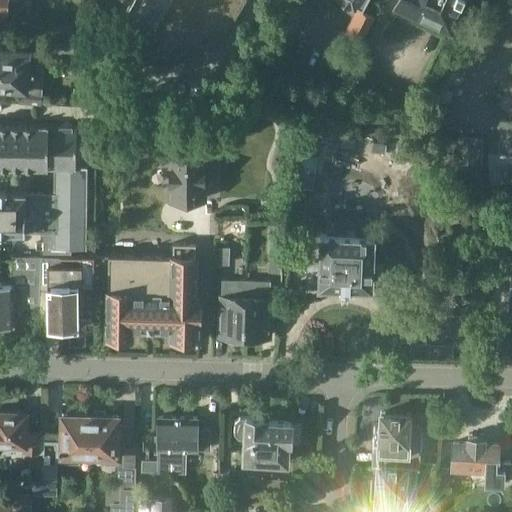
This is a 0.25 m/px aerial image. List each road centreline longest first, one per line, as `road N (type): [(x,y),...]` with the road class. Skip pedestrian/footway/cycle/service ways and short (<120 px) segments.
road 1 (residential): [(0,368),(351,380)]
road 2 (residential): [(351,380),(511,387)]
road 3 (residential): [(351,380),(341,511)]
